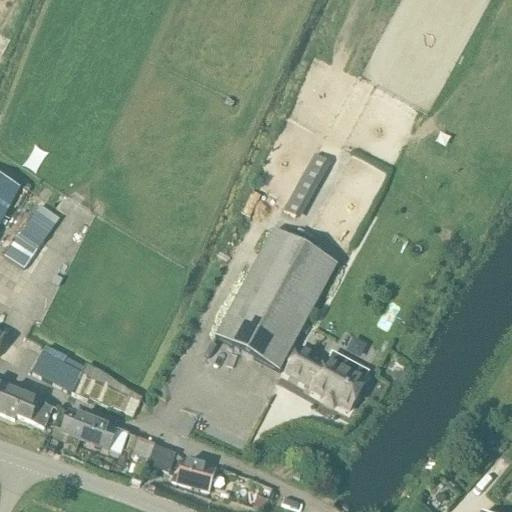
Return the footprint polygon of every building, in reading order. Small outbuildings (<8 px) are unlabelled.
[(314,159),(284,214),(295,220),(326,165),(314,159)] [(0,227),(19,193),(0,182),(0,227)] [(59,223),(40,209),(4,259),(24,273),(59,223)] [(215,341),(278,375),(336,270),(272,235),(215,341)] [(41,356),(31,376),(71,397),(81,377),(84,371),(44,351),(41,356)] [(298,352),(285,376),(311,390),(310,393),(348,414),(364,385),(363,384),(367,376),(332,357),(328,364),(326,363),(324,366),(298,352)] [(81,377),(71,397),(87,405),(88,403),(133,421),(139,406),(128,401),(130,396),(121,392),(116,389),(92,373),(86,369),(85,372),(84,371),(81,377)] [(43,430),(51,411),(0,388),(0,416),(14,423),(16,419),(43,430)] [(60,435),(59,437),(63,439),(67,440),(109,456),(110,455),(120,459),(121,454),(132,458),(131,462),(146,468),(154,450),(132,442),(127,440),(128,439),(67,416),(60,435)] [(154,450),(146,468),(159,473),(161,469),(169,472),(175,458),(154,450)] [(176,486),(208,495),(214,473),(183,464),(179,478),(173,476),(171,483),(176,485),(176,486)] [(257,500),(253,509),(259,511),(262,511),(266,504),(257,500)]
